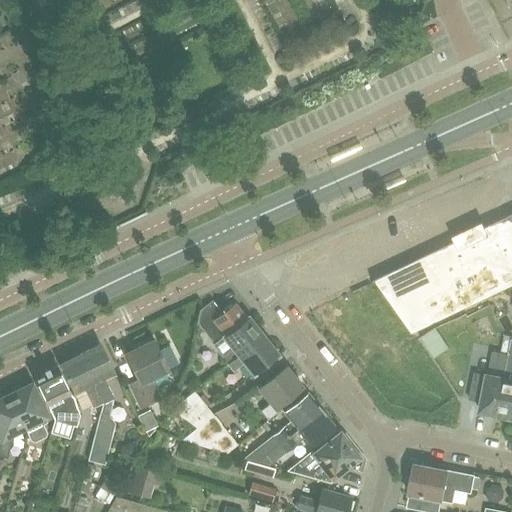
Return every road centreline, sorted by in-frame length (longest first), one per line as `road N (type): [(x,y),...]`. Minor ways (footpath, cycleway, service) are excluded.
road 1 (residential): [(480,75),(26,288)]
road 2 (residential): [(0,379),(244,266)]
road 3 (primary): [(0,339),(228,230)]
road 4 (residential): [(244,266),(380,443)]
road 5 (primary): [(228,230),(430,140)]
road 6 (residential): [(511,465),(380,443)]
